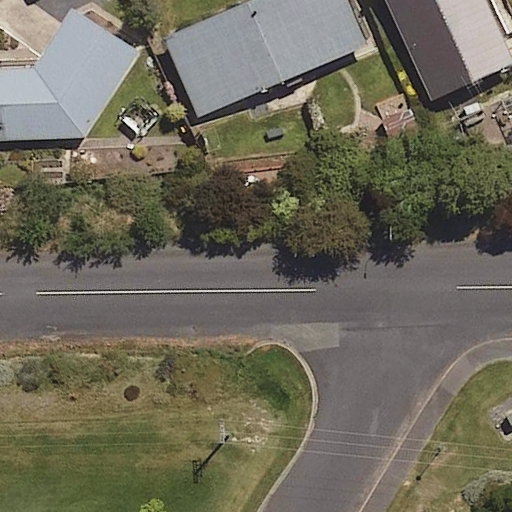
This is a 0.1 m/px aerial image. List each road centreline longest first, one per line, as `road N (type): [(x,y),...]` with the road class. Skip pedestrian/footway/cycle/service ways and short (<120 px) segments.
road 1 (tertiary): [(351,286),(0,292)]
road 2 (residential): [(351,286),(352,381),(342,455),(311,511)]
road 3 (tertiary): [(511,279),(351,286)]
